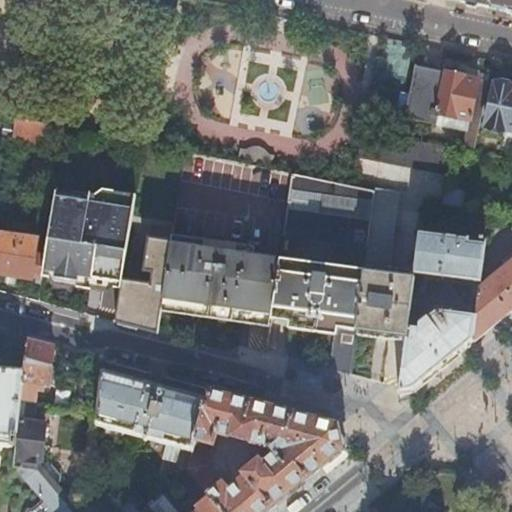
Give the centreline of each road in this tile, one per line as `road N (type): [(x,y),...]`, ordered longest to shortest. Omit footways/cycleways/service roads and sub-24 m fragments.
road 1 (residential): [(0,312),(290,389)]
road 2 (residential): [(511,33),(350,0)]
road 3 (residential): [(313,511),(420,423)]
road 4 (residential): [(290,389),(420,423)]
